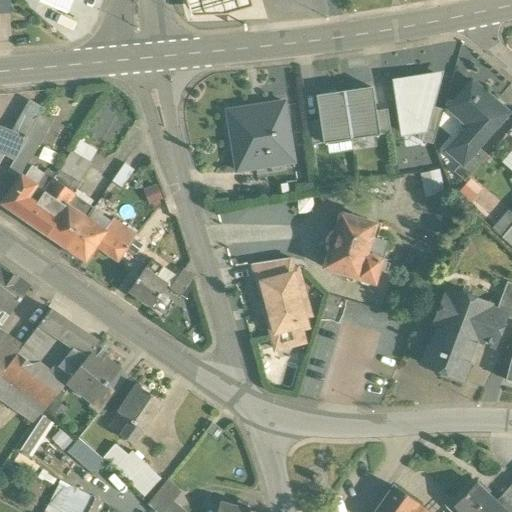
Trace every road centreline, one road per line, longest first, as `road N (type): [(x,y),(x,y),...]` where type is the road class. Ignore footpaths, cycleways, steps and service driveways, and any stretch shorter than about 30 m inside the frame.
road 1 (residential): [(148,59),(194,236),(250,404)]
road 2 (secondary): [(148,59),(476,15)]
road 3 (residential): [(250,404),(0,245)]
road 4 (residential): [(409,430),(322,432),(250,404)]
road 5 (secondary): [(0,73),(133,61)]
